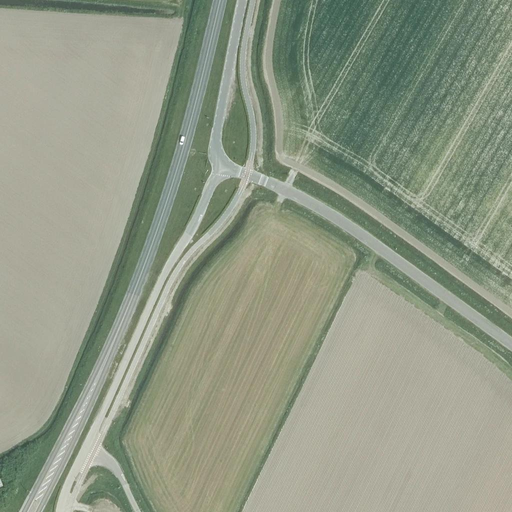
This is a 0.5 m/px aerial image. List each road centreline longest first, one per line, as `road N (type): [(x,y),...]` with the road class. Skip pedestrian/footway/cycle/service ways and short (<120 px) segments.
road 1 (primary): [(103,363),(158,226),(220,0)]
road 2 (unclassified): [(511,347),(313,205),(223,168)]
road 3 (unclassified): [(84,448),(160,278),(223,168)]
road 4 (unclassified): [(223,168),(214,141),(242,0)]
road 5 (primary): [(103,363),(23,511)]
road 6 (primary): [(37,511),(103,363)]
